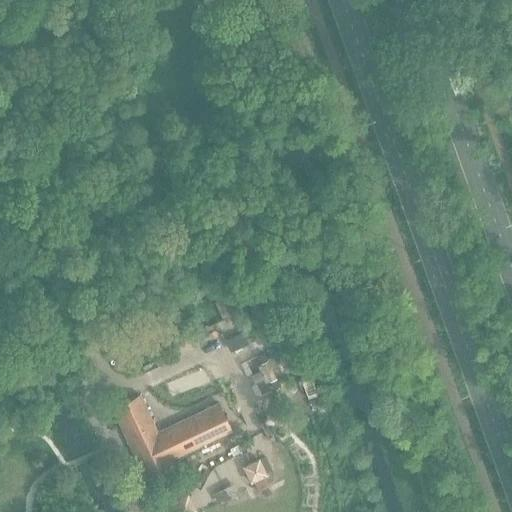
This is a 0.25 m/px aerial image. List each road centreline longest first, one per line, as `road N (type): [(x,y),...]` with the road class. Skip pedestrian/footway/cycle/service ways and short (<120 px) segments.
road 1 (secondary): [(346,0),(511,464)]
road 2 (secondary): [(511,264),(416,0)]
